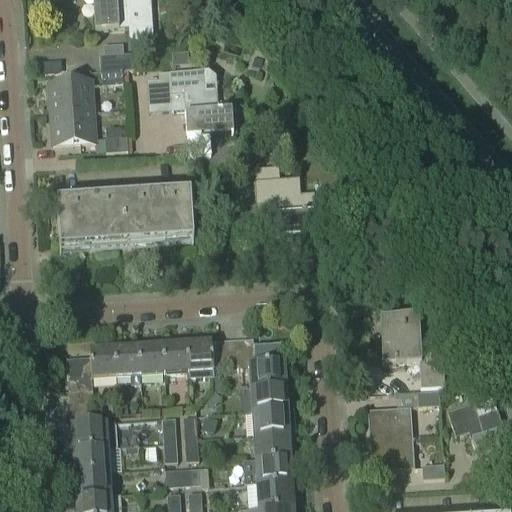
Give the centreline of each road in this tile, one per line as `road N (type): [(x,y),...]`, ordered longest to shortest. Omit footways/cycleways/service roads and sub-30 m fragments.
road 1 (residential): [(16,319),(271,293),(306,320)]
road 2 (primary): [(511,192),(345,0)]
road 3 (residential): [(16,319),(0,107)]
road 4 (residential): [(32,511),(16,319)]
road 5 (residential): [(326,511),(306,320)]
road 6 (unknown): [(325,494),(453,488),(464,477),(464,444)]
